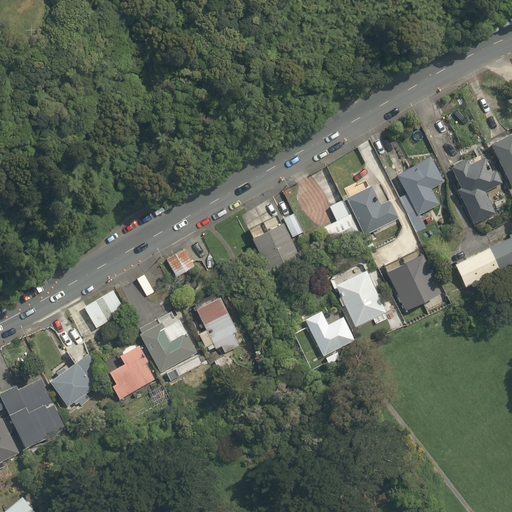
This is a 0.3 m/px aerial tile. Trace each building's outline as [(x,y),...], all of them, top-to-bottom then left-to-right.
[(511,134),(492,145),(511,186),(511,134)] [(432,189),(446,182),(433,157),(398,176),(408,194),(419,216),(422,214),(441,204),(432,189)] [(453,168),(462,188),(458,190),(475,225),(497,214),(487,192),(504,183),(498,170),(494,172),(487,158),(470,165),(468,161),(453,168)] [(373,186),(348,199),(352,208),(350,209),(352,214),(355,213),(365,235),(402,218),(393,199),(382,204),(373,186)] [(419,216),(408,194),(400,198),(417,233),(428,228),(422,214),(419,216)] [(360,234),(344,200),(329,207),(336,221),(324,227),(333,246),(360,234)] [(295,214),(284,219),(293,237),(303,232),(295,214)] [(303,261),(285,224),(283,225),(278,216),(250,229),(255,239),(254,239),(272,277),(303,261)] [(511,236),(455,264),(467,288),(511,266),(511,236)] [(185,249),(167,260),(177,277),(196,267),(185,249)] [(403,309),(438,292),(417,249),(383,266),(385,270),(384,271),(403,309)] [(356,327),(387,313),(368,271),(337,286),(342,297),(340,298),(344,307),(346,306),(356,327)] [(114,290),(86,306),(98,327),(126,311),(114,290)] [(239,332),(222,298),(197,310),(208,330),(200,334),(206,348),(209,347),(211,350),(216,348),(217,350),(223,347),(226,353),(240,346),(234,333),(239,332)] [(323,312),(307,320),(325,356),(356,340),(345,317),(329,324),(323,312)] [(143,334),(141,335),(161,373),(198,352),(180,320),(166,328),(164,323),(161,324),(158,319),(140,329),(143,334)] [(106,381),(90,354),(85,341),(68,352),(76,364),(67,370),(65,368),(57,373),(60,376),(52,382),(69,407),(75,403),(77,405),(80,403),(82,406),(91,399),(87,394),(106,381)] [(114,387),(121,399),(156,379),(147,363),(150,362),(141,345),(139,347),(137,343),(122,352),(124,355),(122,356),(126,364),(111,373),(118,384),(114,387)] [(231,369),(225,357),(215,362),(221,374),(231,369)] [(18,386),(1,394),(27,449),(48,439),(49,441),(59,436),(58,433),(67,429),(43,379),(20,390),(18,386)] [(186,380),(169,388),(172,395),(189,386),(186,380)] [(0,469),(6,467),(3,462),(20,453),(5,418),(0,420),(0,469)] [(28,501),(24,497),(6,511),(36,511),(34,509),(35,508),(29,501),(28,501)]
